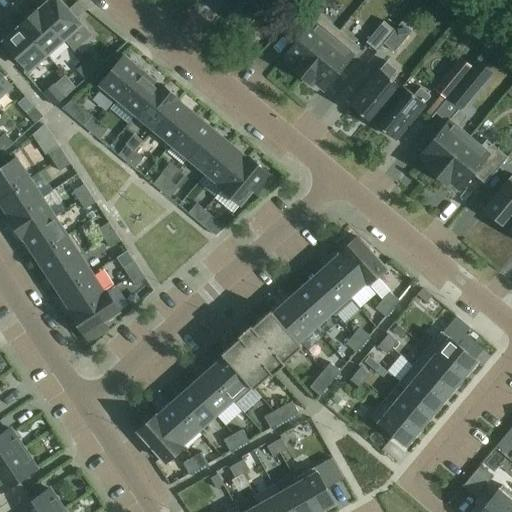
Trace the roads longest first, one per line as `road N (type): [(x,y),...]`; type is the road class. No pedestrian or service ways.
road 1 (residential): [(85,404),(336,180)]
road 2 (residential): [(336,180),(121,0)]
road 3 (residential): [(511,325),(336,180)]
road 4 (residential): [(511,356),(410,483),(444,511)]
road 5 (residential): [(85,404),(0,275)]
road 6 (residential): [(154,511),(85,404)]
